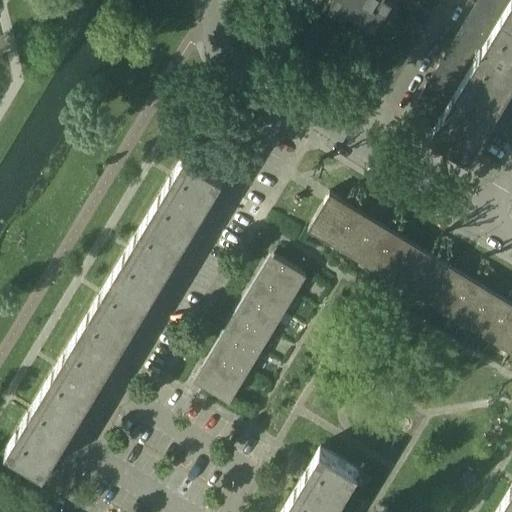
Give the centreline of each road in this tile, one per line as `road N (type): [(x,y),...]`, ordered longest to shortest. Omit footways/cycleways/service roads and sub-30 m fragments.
road 1 (residential): [(286,99),(113,388)]
road 2 (residential): [(482,219),(286,99)]
road 3 (residential): [(113,388),(45,508),(51,511)]
road 4 (residential): [(286,99),(217,60),(210,0)]
road 5 (residential): [(228,460),(113,388)]
